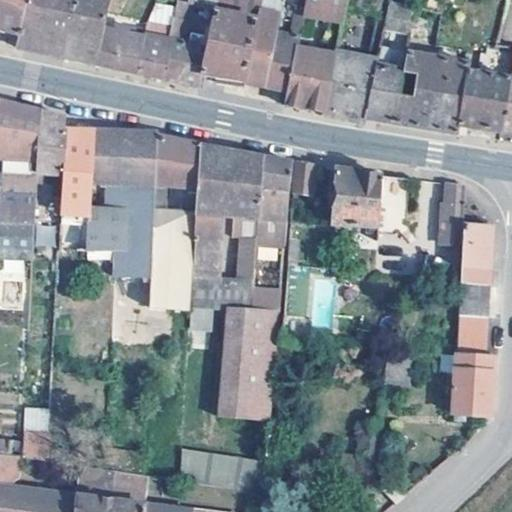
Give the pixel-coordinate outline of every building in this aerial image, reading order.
[(0,0),(0,26),(3,27),(21,32),(28,0),(0,0)] [(76,0),(28,0),(21,32),(17,46),(55,54),(64,56),(76,0)] [(71,57),(97,62),(110,0),(76,0),(64,56),(71,57)] [(105,64),(139,72),(149,19),(155,0),(110,0),(97,62),(105,64)] [(158,76),(166,78),(175,40),(171,39),(176,17),(179,0),(187,0),(217,6),(218,0),(155,0),(149,19),(139,72),(158,76)] [(307,0),(284,0),(284,4),(306,9),(307,0)] [(347,3),(347,0),(307,0),(306,9),(303,22),(313,24),(315,14),(331,17),(326,49),(299,45),(290,91),(288,91),(286,105),(305,108),(324,111),(326,109),(345,13),(347,3)] [(347,0),(347,3),(381,11),(383,0),(347,0)] [(389,0),(384,27),(412,33),(418,4),(397,0),(389,0)] [(418,4),(412,33),(411,38),(440,42),(446,10),(418,4)] [(252,83),(267,87),(278,31),(282,12),(261,8),(259,18),(246,82),(252,83)] [(246,82),(259,18),(217,9),(213,26),(202,73),(210,74),(231,79),(246,82)] [(357,16),(345,13),(326,109),(324,111),(323,116),(332,117),(359,121),(367,122),(368,117),(365,116),(376,64),(378,56),(374,55),(351,51),(357,16)] [(175,40),(166,78),(192,84),(199,86),(202,73),(213,26),(176,17),(171,39),(175,40)] [(273,88),(288,91),(290,91),(299,45),(301,36),(278,31),(267,87),(273,88)] [(459,133),(470,70),(471,62),(465,61),(408,51),(405,70),(396,121),(422,126),(446,130),(459,133)] [(405,70),(376,64),(365,116),(368,117),(374,118),(396,121),(405,70)] [(511,68),(511,77),(502,126),(511,128),(511,68)] [(470,70),(459,133),(460,133),(466,133),(498,138),(499,129),(502,129),(502,126),(511,77),(470,70)] [(0,170),(0,175),(0,255),(32,257),(37,178),(37,171),(41,108),(31,106),(0,98),(0,156),(1,156),(0,170)] [(48,110),(41,108),(37,171),(44,171),(62,173),(64,127),(64,114),(48,110)] [(90,213),(90,206),(92,180),(95,128),(72,127),(64,127),(62,173),(60,212),(80,213),(90,213)] [(95,128),(92,180),(112,182),(112,206),(90,206),(90,213),(88,249),(114,249),(114,262),(113,275),(150,276),(154,207),(157,134),(136,130),(105,128),(95,128)] [(154,207),(165,208),(166,184),(197,186),(200,143),(191,141),(157,134),(154,207)] [(200,143),(197,186),(196,210),(196,213),(223,215),(233,215),(257,217),(260,185),(263,155),(246,152),(200,143)] [(263,155),(260,185),(289,189),(292,160),(271,156),(263,155)] [(314,163),(296,161),(294,190),(312,192),(314,163)] [(381,173),(336,166),(333,223),(377,225),(381,173)] [(440,242),(462,244),(463,223),(465,185),(446,182),(445,203),(442,203),(440,242)] [(289,189),(260,185),(257,217),(274,218),(269,264),(253,262),(251,280),(249,306),(278,309),(289,189)] [(154,207),(150,276),(149,308),(190,310),(192,276),(196,213),(196,210),(165,208),(154,207)] [(90,213),(80,213),(79,248),(88,249),(90,213)] [(196,213),(192,276),(218,278),(223,215),(196,213)] [(243,235),(255,236),(257,217),(233,215),(232,234),(243,235)] [(460,282),(487,285),(491,224),(463,223),(462,244),(460,282)] [(55,246),(55,226),(36,226),(36,246),(55,246)] [(253,262),(255,236),(243,235),(239,280),(251,280),(253,262)] [(283,321),(331,325),(335,274),(287,270),(283,321)] [(486,307),(487,285),(460,282),(458,307),(486,307)] [(10,305),(0,304),(0,362),(20,364),(22,323),(10,323),(10,305)] [(269,417),(278,309),(249,306),(227,304),(218,412),(269,417)] [(486,307),(458,307),(458,316),(485,317),(486,307)] [(412,350),(386,348),(384,380),(409,381),(412,350)] [(494,353),(455,351),(455,353),(453,413),(491,414),(494,353)] [(23,441),(22,454),(47,458),(48,432),(24,428),(23,441)] [(381,433),(362,432),(356,485),(376,486),(381,433)] [(0,450),(22,454),(23,441),(1,438),(0,446),(0,450)] [(252,491),(257,459),(182,448),(177,479),(252,491)] [(410,491),(390,469),(383,472),(382,487),(396,503),(410,491)] [(0,511),(223,511),(145,500),(148,475),(117,470),(114,497),(0,480),(0,511)]
